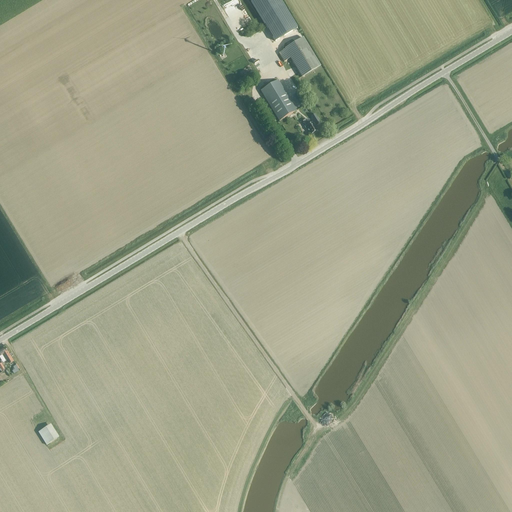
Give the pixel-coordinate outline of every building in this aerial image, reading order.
[(279,0),(256,0),(251,3),(275,42),(297,28),(279,0)] [(290,59),(302,78),(320,66),(304,39),(279,54),(284,63),(290,59)] [(279,122),(297,111),(278,81),(261,92),(279,122)] [(306,120),(303,122),(306,127),(305,127),(307,131),(308,130),(311,135),(317,131),(314,126),(316,125),(316,126),(320,124),(315,115),(311,117),(315,123),(313,124),(313,123),(309,126),(306,120)] [(8,352),(7,352),(5,348),(0,350),(0,353),(1,356),(3,355),(6,360),(8,360),(10,363),(13,361),(8,352)] [(46,445),(57,439),(48,425),(38,432),(46,445)]
